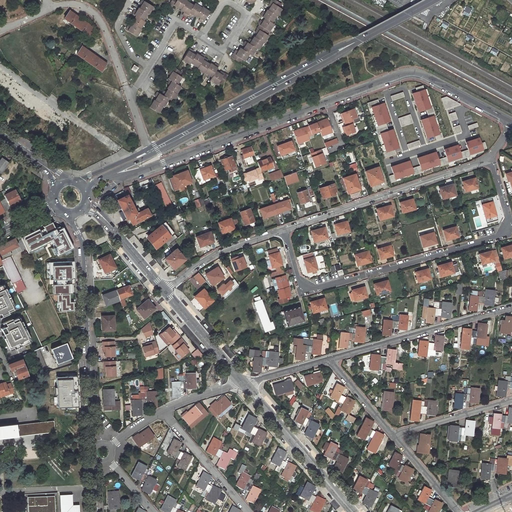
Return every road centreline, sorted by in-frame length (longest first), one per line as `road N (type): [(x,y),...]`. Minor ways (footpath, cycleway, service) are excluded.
road 1 (tertiary): [(124,175),(408,71),(511,121)]
road 2 (residential): [(491,160),(511,230),(300,288),(283,230)]
road 3 (tertiary): [(149,151),(430,0)]
road 4 (residential): [(64,212),(82,243),(95,446)]
road 5 (residential): [(283,230),(491,160)]
road 6 (residential): [(511,304),(328,357)]
road 7 (unclassified): [(352,511),(241,382)]
road 8 (unknown): [(425,149),(406,93),(385,94),(404,149),(420,152)]
road 9 (residential): [(115,148),(0,63)]
road 10 (residential): [(129,96),(96,15),(71,2),(50,7)]
road 11 (residential): [(164,290),(208,256),(283,230)]
road 12 (residential): [(248,511),(163,409)]
road 13 (residential): [(390,432),(511,398)]
road 14 (unclassified): [(241,382),(164,290)]
